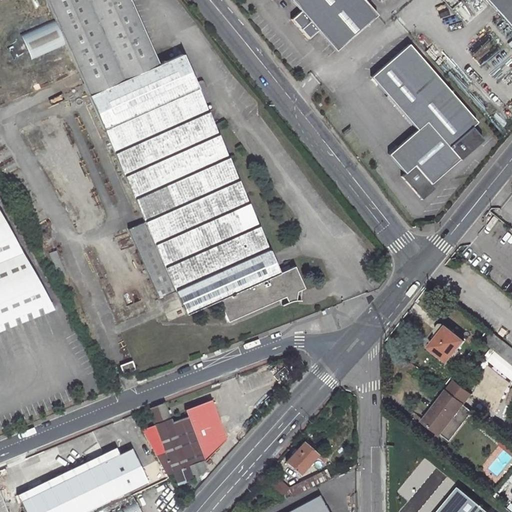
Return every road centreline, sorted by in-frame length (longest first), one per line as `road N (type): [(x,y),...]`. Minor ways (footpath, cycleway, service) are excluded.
road 1 (residential): [(359,339),(299,340),(0,455)]
road 2 (residential): [(423,266),(208,0)]
road 3 (secondary): [(359,339),(202,511)]
road 4 (residential): [(359,339),(371,386),(372,511)]
road 5 (secondary): [(511,157),(423,266)]
